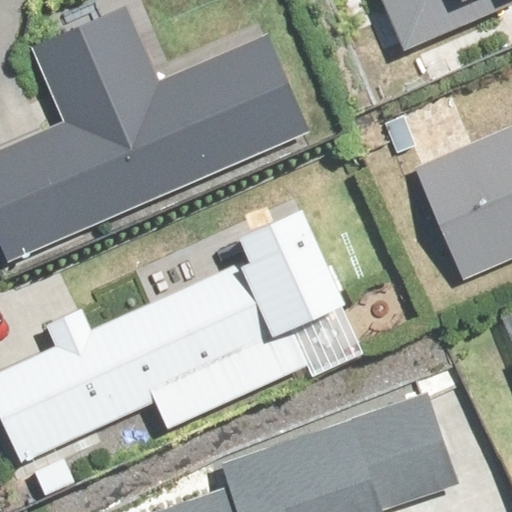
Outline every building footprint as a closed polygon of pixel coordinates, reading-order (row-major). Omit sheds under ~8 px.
[(511,0),(385,0),(407,53),(468,27),(461,10),(483,0),(511,0)] [(175,81),(142,4),(38,49),(71,126),(0,156),(0,239),(11,266),(317,135),(276,38),(175,81)] [(511,134),(423,169),(466,281),(511,262),(511,134)] [(349,308),(306,209),(222,245),(232,268),(88,330),(76,303),(32,322),(45,352),(0,371),(0,410),(23,464),(159,405),(170,431),(312,369),(295,331),(349,308)] [(395,511),(461,487),(426,399),(218,480),(222,492),(170,511),(395,511)]
